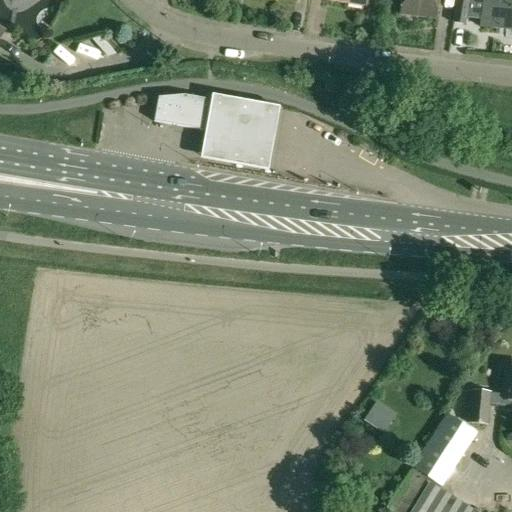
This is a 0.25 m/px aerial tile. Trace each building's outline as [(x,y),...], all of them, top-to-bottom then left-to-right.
[(401,0),(400,15),(435,19),(437,0),(401,0)] [(511,0),(454,0),(451,24),(465,26),(466,18),(480,20),(479,28),(500,30),(501,26),(511,27),(511,0)] [(158,99),(153,123),(202,131),(210,133),(216,102),(211,101),(183,97),(158,99)] [(271,177),(282,115),(211,102),(210,107),(204,138),(200,164),(271,177)] [(501,400),(502,400),(501,408),(511,409),(511,367),(506,367),(505,382),(502,382),(501,400)] [(363,422),(383,435),(396,415),(376,402),(363,422)] [(412,468),(428,478),(442,488),(479,432),(477,430),(459,418),(448,411),(411,467),(412,468)] [(407,511),(428,478),(412,468),(385,509),(390,511),(407,511)] [(410,511),(475,511),(428,483),(410,511)]
